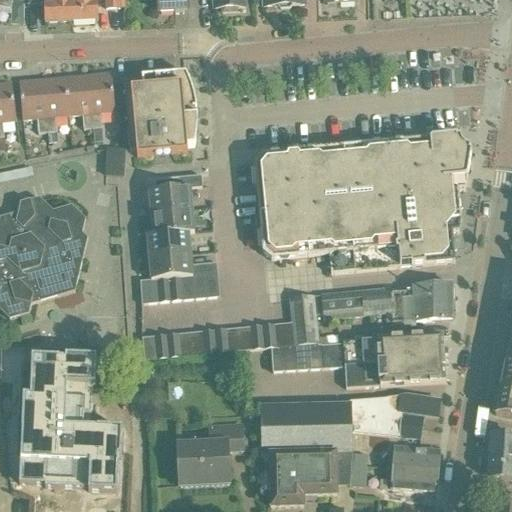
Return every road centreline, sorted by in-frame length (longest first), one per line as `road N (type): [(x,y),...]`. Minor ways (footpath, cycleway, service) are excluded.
road 1 (tertiary): [(458,511),(510,146)]
road 2 (residential): [(511,38),(463,35),(220,59)]
road 3 (residential): [(223,122),(511,95)]
road 4 (residential): [(220,59),(214,48),(181,42),(0,50)]
road 5 (residential): [(223,122),(236,309)]
